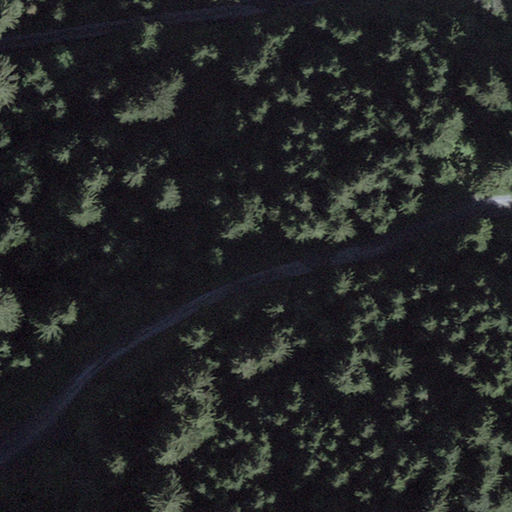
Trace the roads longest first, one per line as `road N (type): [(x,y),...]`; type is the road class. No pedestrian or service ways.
road 1 (unclassified): [(0,451),(126,345),(179,313),(269,275),(511,208)]
road 2 (unclassified): [(314,0),(0,46)]
